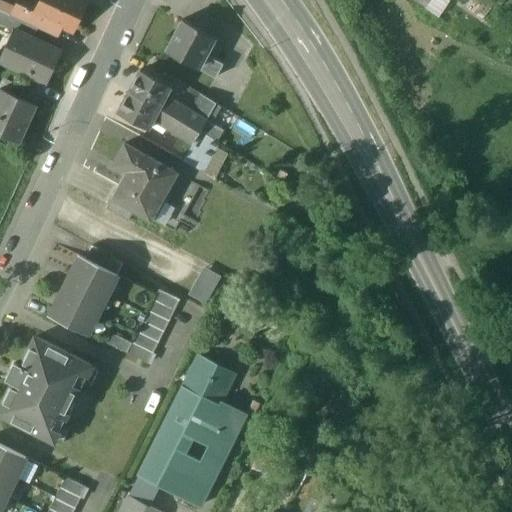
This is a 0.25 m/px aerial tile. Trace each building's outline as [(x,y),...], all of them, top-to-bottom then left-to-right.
[(85,1),(81,0),(41,0),(37,10),(35,14),(61,25),(72,30),(85,1)] [(37,10),(19,2),(12,17),(37,29),(55,37),(61,25),(35,14),(37,10)] [(12,17),(0,11),(0,26),(12,32),(13,30),(32,39),(37,29),(12,17)] [(211,35),(181,19),(164,50),(195,66),(202,53),(211,35)] [(32,39),(13,30),(12,32),(0,57),(0,62),(45,83),(59,52),(32,39)] [(211,58),(202,53),(195,66),(204,71),(211,58)] [(211,58),(204,71),(214,76),(221,63),(211,58)] [(169,85),(139,68),(127,91),(158,108),(164,95),(169,85)] [(36,92),(16,82),(11,93),(31,102),(36,92)] [(11,93),(0,88),(0,130),(1,131),(0,134),(18,143),(35,104),(11,93)] [(158,108),(127,91),(116,112),(146,129),(152,119),(158,108)] [(186,107),(164,95),(158,108),(179,120),(186,107)] [(215,103),(201,95),(197,101),(211,109),(215,103)] [(211,109),(197,101),(191,110),(206,119),(211,109)] [(191,110),(186,107),(179,120),(180,121),(199,131),(206,119),(191,110)] [(179,120),(158,108),(152,119),(173,131),(180,121),(179,120)] [(199,131),(180,121),(173,131),(193,142),(199,131)] [(193,142),(182,161),(203,172),(220,144),(199,131),(193,142)] [(176,173),(124,144),(113,163),(127,171),(112,197),(148,218),(159,199),(161,200),(176,173)] [(331,217),(324,213),(320,221),(327,225),(331,217)] [(122,264),(91,246),(85,258),(117,275),(122,264)] [(85,258),(78,255),(68,276),(107,295),(117,275),(85,258)] [(203,303),(218,274),(200,264),(185,293),(203,303)] [(107,295),(68,276),(59,294),(97,314),(107,295)] [(179,300),(159,290),(153,300),(174,310),(179,300)] [(97,314),(59,294),(49,314),(87,333),(97,314)] [(174,310),(153,300),(148,311),(169,321),(174,310)] [(169,321),(148,311),(143,322),(164,332),(169,321)] [(164,332),(143,322),(137,332),(158,342),(164,332)] [(158,342),(137,332),(132,343),(153,353),(158,342)] [(132,343),(111,333),(106,343),(127,354),(132,343)] [(91,365),(34,337),(20,366),(13,363),(6,378),(12,381),(0,405),(0,414),(53,441),(67,413),(62,410),(72,391),(77,394),(91,365)] [(153,353),(132,343),(127,354),(148,364),(153,353)] [(199,357),(128,496),(159,511),(165,511),(174,493),(199,506),(244,418),(219,406),(235,375),(199,357)] [(26,457),(0,444),(0,469),(15,477),(26,457)] [(15,477),(0,469),(0,493),(6,496),(15,477)] [(86,487),(65,477),(60,488),(80,498),(86,487)] [(80,498),(60,488),(54,498),(75,509),(80,498)] [(159,511),(128,496),(120,511),(159,511)] [(73,511),(75,509),(54,498),(49,509),(54,511),(73,511)]
